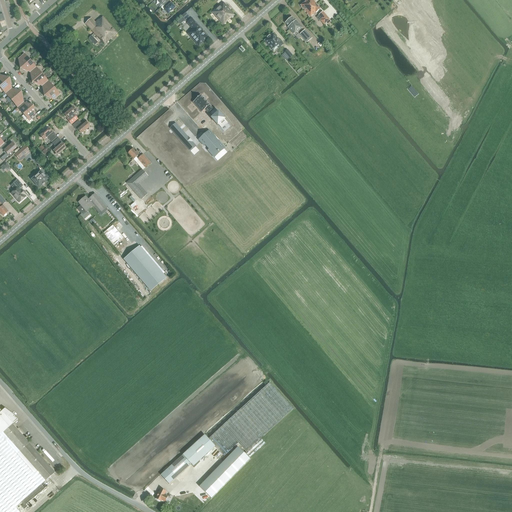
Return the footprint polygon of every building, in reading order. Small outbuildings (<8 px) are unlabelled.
[(313,0),(306,0),(301,6),(310,17),(320,8),(313,0)] [(169,1),(164,5),(166,8),(163,11),(165,14),(167,13),(168,14),(176,7),(173,5),(169,1)] [(212,12),(223,25),(234,15),(230,11),(228,9),(228,8),(223,3),(212,12)] [(103,17),(96,23),(91,18),(89,21),(85,24),(89,28),(105,45),(117,33),(103,17)] [(292,17),(285,23),(288,27),(294,34),(296,32),(297,33),(303,28),(296,20),(295,21),(292,17)] [(192,19),(187,23),(193,30),(188,34),(198,46),(208,37),(192,19)] [(304,30),(301,33),(308,41),(312,38),(310,37),(305,31),(304,30)] [(270,36),(270,35),(267,38),(264,41),(273,51),(277,48),(278,49),(283,44),(278,38),(277,39),(275,37),(276,37),(273,33),(270,36)] [(20,69),(30,60),(24,53),(20,58),(22,60),(19,63),(20,67),(21,68),(20,69)] [(30,69),(32,71),(36,67),(30,60),(20,69),(21,69),(22,70),(27,71),(30,69)] [(32,83),(42,74),(36,67),(32,71),(34,74),(31,77),(32,81),(33,82),(32,83)] [(41,83),(44,85),(48,81),(42,74),(32,83),(33,82),(34,84),(39,85),(41,83)] [(0,86),(10,78),(9,79),(8,78),(4,76),(1,79),(0,78),(0,86)] [(0,86),(0,87),(6,94),(10,90),(8,87),(11,85),(10,80),(9,79),(10,79),(10,78),(0,86)] [(44,97),(54,88),(48,81),(44,85),(46,88),(43,90),(44,95),(45,96),(44,97)] [(54,88),(44,97),(45,96),(46,97),(51,99),(53,96),(56,99),(60,95),(54,88)] [(6,94),(12,101),(22,92),(21,93),(20,91),(16,90),(13,93),(10,90),(6,94)] [(12,101),(18,108),(22,104),(20,101),(23,99),(22,94),(21,93),(22,92),(12,101)] [(212,109),(201,95),(193,102),(199,109),(200,108),(202,111),(205,109),(208,112),(212,109)] [(18,108),(15,110),(17,111),(19,109),(24,115),(34,106),(33,106),(32,105),(27,104),(25,106),(22,104),(18,108)] [(34,106),(24,115),(28,119),(27,120),(29,123),(30,124),(31,123),(33,121),(32,120),(34,118),(32,115),(35,112),(34,108),(33,107),(34,106)] [(73,108),(73,107),(72,108),(71,108),(71,109),(64,114),(68,119),(67,119),(72,125),(78,119),(74,114),(77,112),(75,109),(75,108),(73,108)] [(227,122),(215,109),(211,112),(214,116),(212,117),(220,128),(227,122)] [(79,120),(72,125),(77,131),(78,130),(81,134),(86,130),(89,130),(89,127),(90,127),(89,126),(89,124),(88,124),(86,122),(83,125),(79,120)] [(170,129),(182,142),(188,137),(175,124),(170,129)] [(41,135),(40,136),(41,136),(41,138),(42,138),(44,140),(47,137),(51,142),(58,137),(53,132),(52,132),(49,128),(44,132),(41,132),(41,135)] [(215,157),(224,149),(217,141),(216,141),(215,139),(215,138),(210,132),(200,140),(206,146),(207,146),(209,148),(208,149),(215,157)] [(62,144),(63,143),(58,138),(52,143),(56,148),(53,151),(55,153),(55,154),(57,154),(57,155),(58,155),(61,155),(61,152),(66,148),(62,144)] [(7,153),(0,159),(3,161),(9,156),(10,157),(13,153),(12,152),(16,148),(14,146),(14,144),(13,144),(12,143),(11,144),(10,144),(10,145),(4,150),(7,153)] [(26,146),(15,155),(19,160),(24,155),(30,151),(26,146)] [(128,153),(133,159),(143,170),(146,168),(151,163),(148,161),(143,154),(140,157),(138,155),(139,154),(137,151),(136,152),(133,149),(131,151),(130,151),(129,151),(129,152),(128,153)] [(6,162),(0,167),(3,171),(6,168),(7,170),(10,167),(6,162)] [(42,185),(43,186),(45,183),(49,179),(41,171),(40,172),(39,171),(33,176),(34,177),(31,180),(38,188),(42,185)] [(143,171),(128,183),(141,197),(142,199),(147,195),(145,193),(137,184),(147,176),(143,171)] [(12,193),(19,202),(26,197),(24,195),(25,194),(22,190),(21,191),(19,189),(23,186),(18,179),(14,183),(18,188),(12,193)] [(2,205),(6,202),(0,194),(0,202),(0,203),(0,212),(3,216),(9,212),(2,205)] [(85,197),(79,203),(81,205),(77,208),(83,215),(88,211),(87,210),(93,205),(99,213),(101,211),(106,208),(95,195),(90,198),(91,200),(89,202),(85,197)] [(124,260),(150,291),(166,278),(140,247),(124,260)] [(233,418),(209,439),(225,457),(235,448),(247,461),(265,443),(261,439),(294,409),(272,385),(234,419),(233,418)] [(15,416),(5,409),(5,408),(2,411),(0,409),(0,511),(19,511),(15,507),(45,481),(46,481),(55,473),(13,424),(18,420),(14,417),(15,416)] [(185,453),(161,475),(169,484),(191,465),(194,468),(200,462),(199,461),(215,447),(209,439),(205,435),(186,452),(185,453)] [(234,452),(193,489),(205,501),(244,463),(234,452)] [(161,489),(156,499),(161,502),(162,500),(166,502),(169,497),(168,496),(165,495),(167,491),(161,489)]
